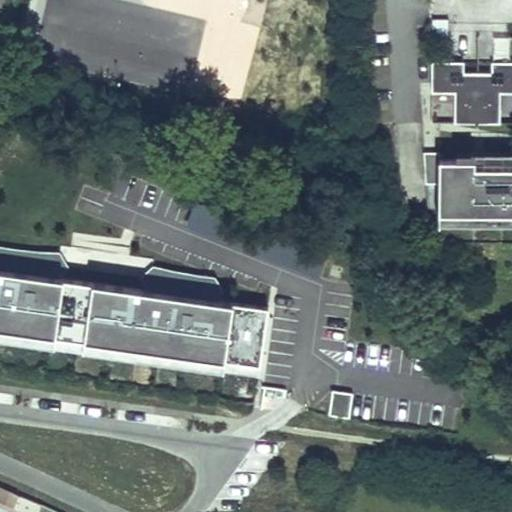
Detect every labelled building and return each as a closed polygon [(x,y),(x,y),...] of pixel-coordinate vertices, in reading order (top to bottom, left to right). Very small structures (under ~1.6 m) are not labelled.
[(463,61),(430,61),(430,92),(454,92),(453,122),(502,123),(502,93),(511,92),(511,61),(490,61),(490,72),(463,72),(463,61)] [(438,213),(511,213),(511,165),(482,166),(473,166),(474,158),(455,158),(439,158),(439,151),(423,151),(425,182),(438,183),(438,213)] [(511,152),(455,152),(455,158),(474,158),(473,166),(482,166),(482,158),(511,158),(511,152)] [(425,182),(426,212),(438,213),(438,183),(425,182)] [(511,213),(438,213),(438,223),(511,224),(511,213)] [(266,309),(0,275),(0,347),(77,357),(79,342),(98,345),(97,353),(258,374),(266,309)] [(329,416),(350,419),(354,393),(332,390),(329,416)] [(0,486),(0,511),(13,511),(20,493),(0,486)]
